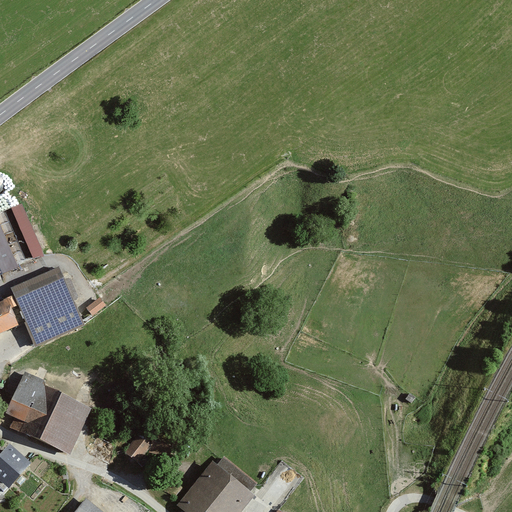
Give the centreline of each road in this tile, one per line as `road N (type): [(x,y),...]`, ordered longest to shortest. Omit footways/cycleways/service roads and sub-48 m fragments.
road 1 (secondary): [(0,115),(157,0)]
road 2 (residential): [(0,427),(29,447),(115,476),(165,511)]
